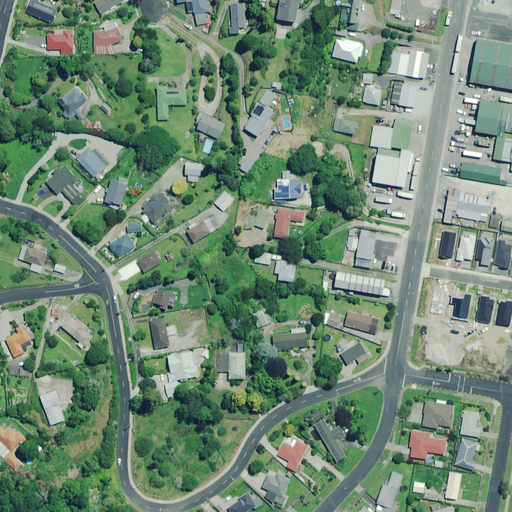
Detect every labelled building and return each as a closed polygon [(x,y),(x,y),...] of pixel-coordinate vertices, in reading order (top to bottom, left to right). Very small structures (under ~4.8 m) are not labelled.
[(59,11),(34,0),(32,0),(27,13),(53,24),(59,11)] [(99,0),(95,2),(100,13),(124,2),(123,0),(99,0)] [(194,11),(197,25),(209,23),(207,12),(209,12),(206,0),(176,0),(178,3),(186,2),(188,13),(194,11)] [(299,4),(303,5),(304,1),(306,1),(306,0),(280,0),(276,19),(295,23),(299,4)] [(339,29),(347,30),(357,31),(361,0),(347,0),(347,4),(342,3),(339,29)] [(395,17),(401,18),(401,15),(400,15),(402,0),(391,0),(389,14),(395,15),(395,17)] [(246,28),(245,4),(231,5),(232,27),(230,27),(230,34),(239,34),(239,28),(246,28)] [(95,32),(94,54),(102,54),(114,55),(114,45),(124,41),(119,28),(106,32),(95,32)] [(61,55),(75,55),(75,50),(73,50),(74,30),(63,30),(63,35),(48,35),(48,50),(61,50),(61,55)] [(359,63),(364,44),(341,38),(340,41),(336,40),(332,57),(359,63)] [(511,44),(471,38),(464,81),(511,88),(511,44)] [(429,54),(410,51),(410,55),(401,54),(392,53),(389,73),(425,79),(429,54)] [(374,75),(363,74),(362,83),(373,84),(374,75)] [(273,82),(272,86),(276,87),(276,90),(280,90),(280,88),(282,88),(283,84),(273,82)] [(419,87),(394,83),(393,91),(391,104),(415,108),(419,87)] [(62,114),(67,119),(68,118),(69,119),(76,114),(80,120),(84,116),(78,108),(88,101),(78,87),(59,102),(66,111),(62,114)] [(187,89),(169,90),(168,87),(158,87),(158,120),(169,120),(168,105),(187,105),(187,89)] [(381,91),(366,88),(363,102),(379,105),(381,91)] [(258,137),(274,113),(266,108),(275,94),(267,89),(256,107),(255,106),(250,114),(253,116),(245,129),(258,137)] [(112,110),(105,103),(101,108),(108,114),(112,110)] [(511,132),(511,110),(474,104),(470,132),(500,137),(501,131),(511,132)] [(225,125),(200,113),(194,124),(198,126),(197,129),(218,140),(225,125)] [(357,122),(335,118),(333,131),(355,135),(357,122)] [(414,120),(396,118),(394,129),(373,126),(370,146),(391,149),(391,147),(409,150),(414,120)] [(508,139),(494,137),(490,160),(504,162),(508,139)] [(77,160),(94,178),(97,176),(101,180),(105,177),(100,172),(111,162),(93,143),(77,160)] [(411,151),(401,149),(401,153),(378,149),(372,182),(404,188),(411,151)] [(254,162),(243,156),(238,164),(241,166),(239,169),(247,173),(254,162)] [(497,168),(457,161),(454,177),(494,184),(497,168)] [(203,165),(186,163),(185,175),(188,176),(188,181),(198,183),(198,176),(201,177),(203,165)] [(57,169),(53,173),(53,176),(46,183),(58,195),(62,191),(75,206),(85,197),(74,185),(79,180),(65,165),(60,170),(57,169)] [(291,180),(291,172),(283,171),(283,180),(278,180),(278,190),(275,190),(275,203),(284,203),(284,198),(301,199),(301,180),(291,180)] [(119,182),(112,179),(109,189),(106,188),(105,192),(108,193),(104,202),(111,205),(112,203),(121,206),(129,185),(126,184),(128,180),(121,177),(119,182)] [(454,189),(445,188),(440,221),(448,223),(454,189)] [(98,194),(94,190),(87,197),(91,201),(98,194)] [(488,197),(455,191),(451,217),(484,222),(488,197)] [(168,204),(171,201),(166,196),(164,197),(160,192),(154,197),(142,207),(145,210),(143,211),(154,224),(167,213),(172,208),(168,204)] [(234,200),(225,192),(215,203),(224,211),(234,200)] [(274,219),(277,219),(274,237),(288,239),(290,221),(304,222),(305,212),(278,209),(277,214),(275,213),(274,219)] [(269,214),(259,210),(254,225),(264,229),(269,214)] [(215,231),(208,219),(187,232),(194,243),(215,231)] [(511,222),(497,220),(496,229),(510,231),(511,222)] [(130,227),(127,227),(128,233),(143,233),(143,224),(138,224),(138,223),(129,223),(130,227)] [(457,227),(441,224),(433,274),(448,276),(457,227)] [(376,233),(361,231),(356,266),(372,269),(374,254),(373,254),(376,233)] [(135,247),(127,234),(118,239),(117,237),(109,242),(111,245),(109,246),(113,253),(114,252),(118,258),(135,247)] [(358,240),(349,238),(346,250),(355,252),(358,240)] [(33,243),(26,240),(19,259),(32,264),(30,270),(41,274),(48,254),(32,248),(33,243)] [(162,263),(154,249),(136,259),(144,273),(162,263)] [(176,258),(172,252),(165,256),(169,262),(176,258)] [(271,254),(256,252),(255,263),(270,265),(271,254)] [(296,264),(277,261),(275,274),(279,274),(278,281),(293,284),(296,264)] [(67,268),(56,264),(54,271),(65,274),(67,268)] [(385,281),(337,273),(334,287),(389,297),(391,290),(384,289),(385,281)] [(511,277),(505,276),(500,307),(511,309),(511,277)] [(160,305),(159,309),(166,310),(167,307),(170,307),(172,293),(154,291),(152,304),(160,305)] [(61,311),(53,309),(51,317),(60,319),(61,311)] [(263,316),(261,310),(252,314),(257,328),(272,323),(269,314),(263,316)] [(342,316),(326,311),(321,323),(337,329),(342,316)] [(380,320),(348,312),(345,326),(376,335),(380,320)] [(506,326),(422,312),(414,358),(499,372),(506,326)] [(93,332),(72,314),(61,327),(69,333),(67,335),(71,338),(72,336),(85,347),(93,338),(90,336),(93,332)] [(166,327),(164,318),(150,321),(155,350),(170,347),(168,336),(177,334),(175,325),(166,327)] [(57,327),(51,324),(46,334),(51,337),(57,327)] [(32,340),(25,325),(16,328),(19,333),(6,339),(14,358),(25,353),(22,345),(32,340)] [(308,346),(306,328),(294,329),(295,334),(273,336),(274,350),(308,346)] [(370,358),(360,342),(340,354),(347,365),(356,359),(360,364),(370,358)] [(168,373),(169,383),(165,383),(167,398),(174,398),(173,393),(177,393),(176,389),(180,389),(179,382),(197,380),(197,377),(194,353),(168,356),(171,373),(168,373)] [(228,354),(218,354),(218,364),(215,364),(215,372),(229,372),(229,380),(245,379),(244,354),(228,354)] [(31,369),(20,368),(20,376),(31,377),(31,369)] [(61,403),(57,391),(40,397),(51,425),(65,420),(59,404),(61,403)] [(423,414),(425,414),(422,427),(438,429),(438,426),(452,428),(453,420),(451,420),(454,406),(445,405),(446,402),(437,400),(436,403),(427,402),(425,402),(423,414)] [(323,417),(319,410),(309,416),(313,422),(323,417)] [(465,411),(460,434),(481,438),(482,429),(476,428),(479,414),(465,411)] [(332,431),(325,419),(314,426),(337,463),(347,457),(342,449),(351,444),(340,427),(332,431)] [(21,465),(11,454),(26,440),(19,432),(16,435),(10,428),(5,432),(1,428),(0,428),(0,441),(0,442),(0,455),(15,471),(21,465)] [(430,434),(412,431),(410,448),(412,448),(411,458),(426,460),(427,453),(445,455),(446,441),(429,439),(430,434)] [(309,447),(294,439),(290,446),(285,443),(278,455),(289,462),(286,467),(295,472),(309,447)] [(478,444),(462,439),(461,444),(456,443),(454,450),(458,451),(454,465),(474,471),(477,462),(474,461),(477,451),(479,451),(481,446),(477,444),(478,444)] [(404,476),(392,472),(388,485),(384,484),(378,505),(376,511),(396,511),(390,510),(391,507),(396,508),(398,502),(394,501),(404,476)] [(462,475),(450,473),(446,498),(458,500),(462,475)] [(291,480),(277,474),(275,479),(268,476),(262,488),(268,491),(265,498),(277,504),(276,506),(282,509),(287,499),(283,497),(291,480)] [(415,482),(414,489),(413,492),(424,493),(425,484),(415,482)] [(246,511),(256,506),(248,494),(239,499),(240,501),(228,509),(229,511),(246,511)]
